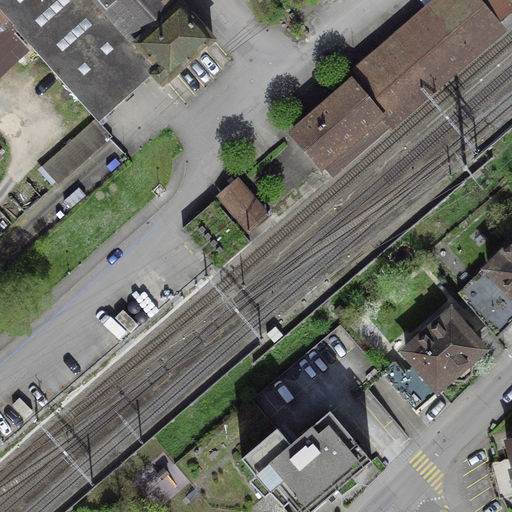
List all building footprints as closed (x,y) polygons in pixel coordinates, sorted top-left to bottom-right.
[(213,40),(177,0),(0,0),(0,11),(8,21),(99,122),(157,69),(168,81),(213,40)] [(293,133),(322,166),(341,149),(344,154),(364,137),(360,133),(378,117),(383,122),(499,21),(511,11),(501,0),(457,0),(371,75),(366,70),(361,74),(365,79),(355,89),(351,83),(332,100),(331,99),(311,116),(312,117),(293,133)] [(0,28),(8,21),(0,11),(0,28)] [(236,182),(221,196),(249,229),(265,215),(236,182)] [(250,242),(214,200),(183,228),(218,269),(250,242)] [(511,229),(473,267),(511,307),(511,229)] [(469,273),(441,300),(483,343),(511,316),(469,273)] [(433,309),(384,356),(430,402),(478,356),(433,309)] [(307,511),(369,463),(329,414),(291,445),(277,429),(241,459),(275,500),(278,497),(290,511),(307,511)]
